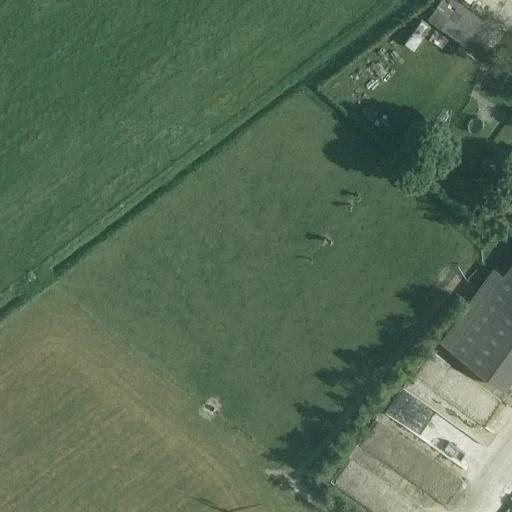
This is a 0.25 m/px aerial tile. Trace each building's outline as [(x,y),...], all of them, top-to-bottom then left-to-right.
[(481,18),(454,0),(441,0),(429,18),(464,42),(481,18)] [(498,265),(442,343),(504,387),(511,375),(511,267),(509,273),(498,265)] [(470,464),(480,450),(396,390),(386,405),(470,464)] [(408,449),(397,464),(443,499),(454,484),(408,449)] [(336,468),(373,499),(383,488),(345,457),(336,468)]
